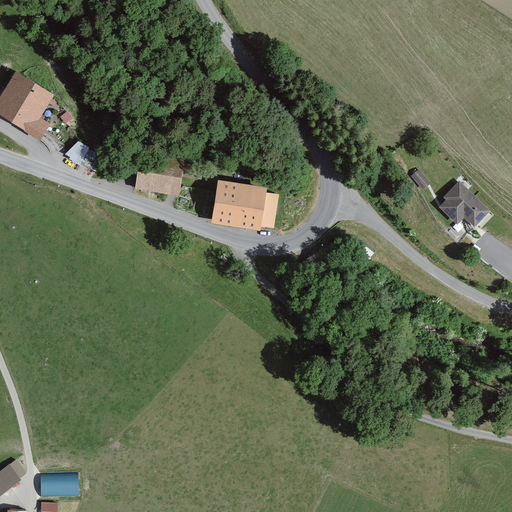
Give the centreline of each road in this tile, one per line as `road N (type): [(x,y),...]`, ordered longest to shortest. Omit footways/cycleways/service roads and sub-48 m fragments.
road 1 (tertiary): [(203,0),(326,161),(333,187),(318,225),(290,243),(254,244),(55,172)]
road 2 (track): [(238,238),(242,260),(393,406),(511,440)]
road 3 (track): [(0,361),(19,408),(29,511)]
